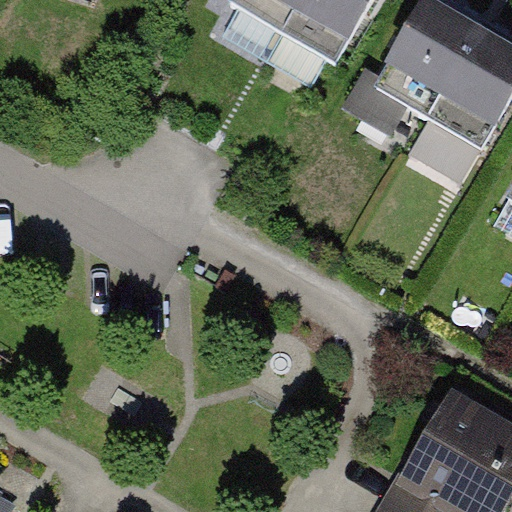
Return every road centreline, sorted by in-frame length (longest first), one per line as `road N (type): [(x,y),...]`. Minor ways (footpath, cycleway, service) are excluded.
road 1 (residential): [(0,166),(104,217),(203,223),(352,297)]
road 2 (residential): [(352,297),(368,339),(370,385),(309,511)]
road 3 (residential): [(164,511),(0,416)]
